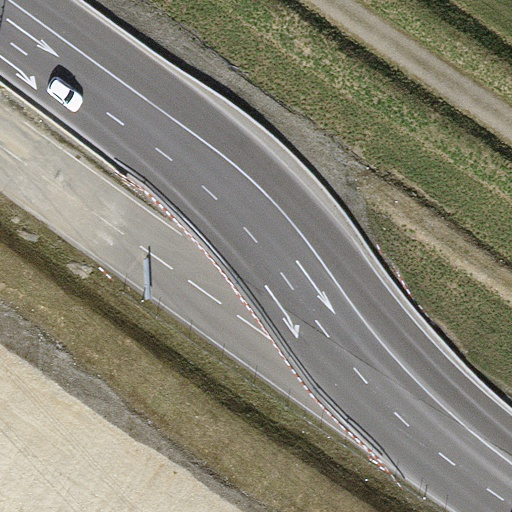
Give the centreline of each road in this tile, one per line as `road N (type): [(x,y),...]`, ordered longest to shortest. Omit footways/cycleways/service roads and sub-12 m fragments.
road 1 (primary): [(511,483),(447,436),(233,186),(0,11)]
road 2 (primary): [(0,143),(171,268),(511,487)]
